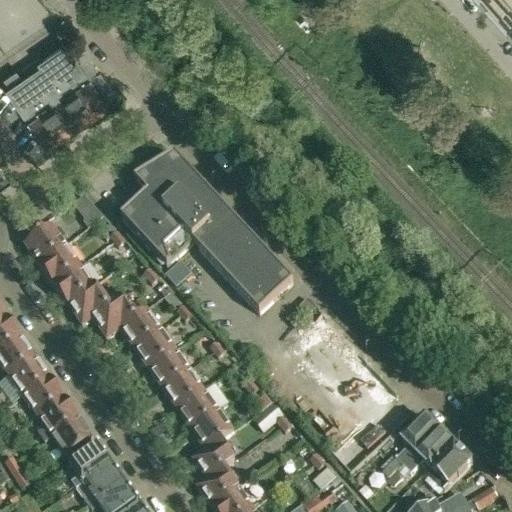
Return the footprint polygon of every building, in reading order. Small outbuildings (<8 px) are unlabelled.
[(488,0),(495,8),(497,10),(508,0),(488,0)] [(511,0),(508,0),(497,10),(499,12),(511,26),(511,0)] [(22,79),(16,72),(7,79),(13,86),(9,88),(27,114),(49,147),(108,105),(103,99),(114,92),(100,72),(97,74),(93,68),(96,66),(84,49),(75,56),(66,44),(41,62),(42,64),(22,79)] [(293,286),(174,158),(135,182),(147,196),(122,221),(131,232),(167,270),(193,245),(259,317),(280,298),(293,286)] [(97,227),(104,222),(105,221),(101,215),(93,222),(97,227)] [(24,248),(39,269),(67,249),(52,228),(24,248)] [(118,251),(125,245),(126,244),(117,234),(109,241),(118,251)] [(127,264),(135,256),(136,256),(129,248),(120,256),(127,264)] [(39,269),(53,289),(82,271),(67,249),(39,269)] [(53,289),(68,309),(96,291),(82,271),(53,289)] [(143,278),(147,283),(155,276),(150,271),(143,278)] [(152,288),(158,282),(160,281),(155,276),(147,283),(152,288)] [(82,329),(93,323),(92,322),(110,309),(120,303),(109,309),(96,291),(68,309),(82,329)] [(174,313),(181,307),(182,306),(171,294),(163,301),(174,313)] [(107,343),(120,334),(120,333),(146,313),(133,320),(120,302),(120,303),(110,309),(92,322),(93,323),(95,326),(107,343)] [(184,308),(183,309),(176,315),(181,321),(182,320),(189,314),(184,308)] [(331,326),(316,310),(286,338),(301,355),(331,326)] [(120,333),(120,334),(134,353),(161,334),(146,313),(120,333)] [(193,319),(189,314),(182,320),(181,321),(185,325),(193,319)] [(0,325),(0,355),(22,340),(8,320),(0,325)] [(346,343),(331,326),(301,355),(316,370),(346,343)] [(205,331),(204,332),(197,337),(208,353),(209,352),(214,357),(222,350),(205,331)] [(134,353),(149,373),(176,354),(161,334),(134,353)] [(0,355),(0,368),(9,381),(37,361),(22,340),(0,355)] [(361,359),(346,343),(316,370),(330,385),(361,359)] [(225,355),(222,350),(214,357),(218,361),(225,355)] [(149,373),(163,393),(190,374),(176,354),(149,373)] [(375,375),(361,359),(330,385),(345,401),(375,375)] [(16,391),(23,401),(51,381),(37,361),(9,381),(16,391)] [(257,368),(251,374),(257,381),(264,376),(257,368)] [(163,393),(177,413),(205,394),(190,374),(163,393)] [(390,391),(375,375),(345,401),(358,417),(390,391)] [(23,401),(37,421),(65,401),(51,381),(23,401)] [(243,389),(247,394),(255,388),(251,382),(243,389)] [(285,383),(280,389),(287,397),(293,391),(285,383)] [(252,399),(258,393),(259,392),(255,388),(247,394),(252,399)] [(293,391),(287,397),(293,404),(299,398),(293,391)] [(177,413),(192,433),(219,414),(205,394),(177,413)] [(37,421),(52,441),(80,422),(65,401),(37,421)] [(276,427),(284,420),(273,407),(262,417),(253,424),(264,436),(276,427)] [(192,433),(206,453),(221,443),(221,444),(234,435),(219,414),(192,433)] [(316,415),(310,421),(316,428),(322,422),(316,415)] [(288,424),(284,420),(276,427),(280,431),(288,424)] [(52,441),(67,462),(94,442),(80,422),(52,441)] [(322,422),(316,428),(321,434),(328,430),(322,422)] [(404,446),(408,451),(383,475),(389,481),(388,485),(404,470),(405,471),(441,435),(427,422),(404,446)] [(285,436),(292,430),(292,429),(288,424),(280,431),(285,436)] [(304,443),(296,434),(291,438),(299,447),(304,443)] [(455,449),(441,435),(405,471),(404,470),(388,485),(394,490),(408,475),(412,478),(423,466),(430,472),(431,473),(455,449)] [(192,463),(207,483),(225,471),(235,464),(221,444),(221,443),(206,453),(192,463)] [(78,480),(71,486),(50,501),(54,507),(76,493),(76,492),(111,467),(98,448),(70,469),(78,480)] [(472,466),(455,449),(431,473),(430,472),(426,476),(444,495),(472,466)] [(321,462),(317,457),(310,464),(314,468),(321,462)] [(5,466),(8,471),(17,466),(13,460),(5,466)] [(326,466),(321,462),(314,468),(318,474),(326,466)] [(196,490),(211,511),(240,490),(227,470),(235,464),(225,471),(207,483),(196,490)] [(8,471),(20,488),(31,481),(23,469),(20,471),(17,466),(8,471)] [(76,492),(76,493),(89,511),(124,485),(111,467),(76,492)] [(322,493),(336,480),(328,470),(314,483),(322,493)] [(0,475),(0,485),(2,488),(9,484),(3,474),(0,475)] [(95,511),(99,510),(100,511),(126,511),(137,504),(124,485),(89,511),(95,511)] [(351,496),(342,487),(330,495),(325,498),(331,507),(337,503),(338,505),(351,496)] [(365,488),(361,492),(359,494),(367,503),(373,496),(365,488)] [(211,511),(252,511),(254,511),(240,490),(211,511)] [(472,503),(473,504),(466,508),(465,506),(453,511),(474,511),(477,511),(481,511),(499,502),(492,491),(472,503)] [(39,511),(29,497),(20,503),(21,504),(26,511),(39,511)] [(326,511),(331,507),(325,498),(320,502),(326,511)] [(410,508),(412,511),(421,511),(433,505),(429,498),(410,508)] [(453,511),(465,506),(460,498),(436,511),(433,505),(421,511),(453,511)] [(484,511),(500,511),(508,507),(504,500),(484,511)]
